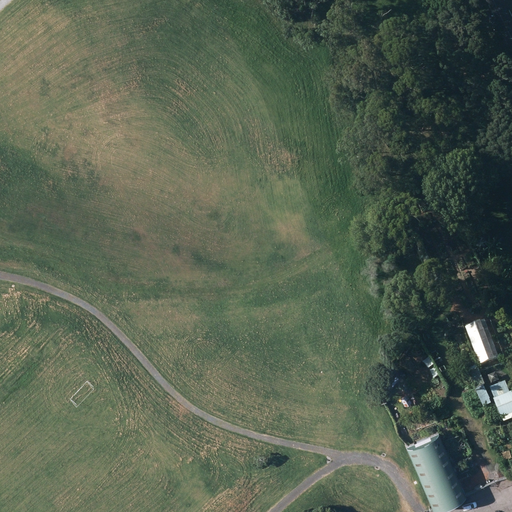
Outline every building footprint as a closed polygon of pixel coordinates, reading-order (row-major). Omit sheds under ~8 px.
[(485,321),(464,328),(478,366),(499,359),(485,321)] [(436,353),(430,356),(434,364),(440,361),(436,353)] [(476,366),(468,369),(476,390),(484,386),(476,366)] [(484,388),(474,392),(482,411),(492,407),(484,388)] [(511,419),(511,391),(494,398),(501,419),(503,423),(511,419)] [(438,432),(404,446),(431,510),(465,495),(438,432)]
